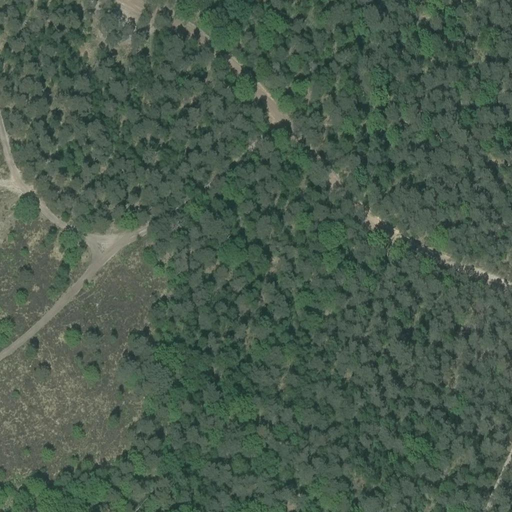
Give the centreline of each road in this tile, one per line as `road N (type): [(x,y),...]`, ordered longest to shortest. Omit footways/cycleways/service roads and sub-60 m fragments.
road 1 (track): [(511,293),(374,226),(247,79),(183,32),(110,0)]
road 2 (track): [(0,355),(52,317),(118,239),(155,226),(278,124)]
road 3 (track): [(118,239),(72,231),(39,213),(17,185),(0,126)]
